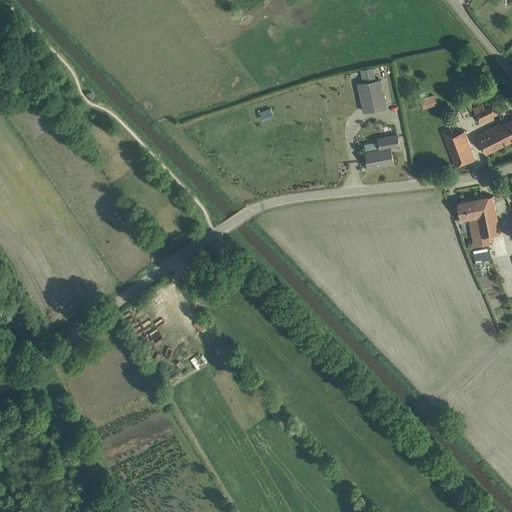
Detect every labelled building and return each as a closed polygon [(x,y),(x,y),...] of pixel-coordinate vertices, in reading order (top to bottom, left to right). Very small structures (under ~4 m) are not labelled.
[(363,82),(357,83),(363,113),(387,108),(381,79),(376,80),(373,67),(360,70),(363,82)] [(91,92),(85,94),(92,100),(94,95),(91,92)] [(421,99),(425,109),(439,104),(435,94),(421,99)] [(483,103),(474,108),(480,122),(497,114),(493,105),(486,108),(483,103)] [(501,123),(492,128),(477,135),(486,153),(511,140),(511,119),(502,125),(501,123)] [(475,159),(464,130),(453,135),(451,129),(442,132),(455,166),(475,159)] [(391,148),(400,146),(397,135),(378,138),(380,149),(366,152),(369,166),(380,164),(381,165),(394,163),(391,148)] [(471,230),(474,246),(488,244),(487,235),(500,233),(493,195),(458,202),(460,209),(456,210),(458,220),(469,218),(471,230)] [(475,252),(477,263),(494,260),(492,250),(475,252)] [(126,310),(132,305),(129,301),(123,306),(126,310)] [(344,362),(340,366),(346,372),(350,368),(344,362)]
